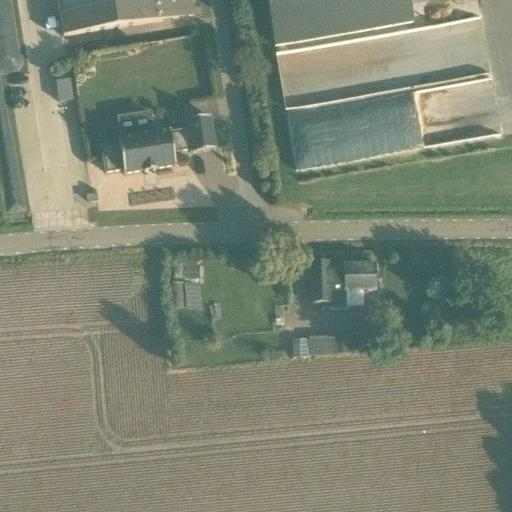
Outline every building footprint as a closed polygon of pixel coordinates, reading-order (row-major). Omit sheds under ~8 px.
[(56,0),(59,18),(63,38),(193,17),(190,0),(56,0)] [(266,0),(275,48),(413,24),(408,0),(266,0)] [(74,102),(72,87),(60,89),(61,103),(74,102)] [(118,145),(101,148),(105,175),(123,172),(123,176),(143,173),(143,174),(155,173),(155,171),(174,168),(172,154),(190,152),(191,155),(214,151),(209,118),(185,122),(187,132),(169,135),(169,133),(152,136),(152,132),(134,135),(134,139),(118,142),(118,145)] [(177,285),(178,309),(199,308),(198,263),(184,264),(184,273),(189,273),(189,285),(177,285)] [(313,307),(321,306),(321,311),(345,310),(345,295),(375,294),(374,267),(330,269),(330,265),(312,266),(313,307)] [(347,340),(334,340),(334,356),(348,355),(347,354),(347,340)] [(293,341),(293,359),(306,360),(306,341),(293,341)]
